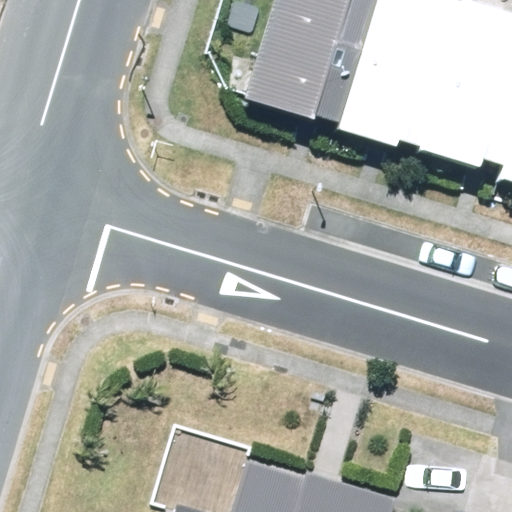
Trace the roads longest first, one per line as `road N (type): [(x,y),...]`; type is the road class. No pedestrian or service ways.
road 1 (residential): [(19,200),(511,349)]
road 2 (residential): [(80,0),(19,200)]
